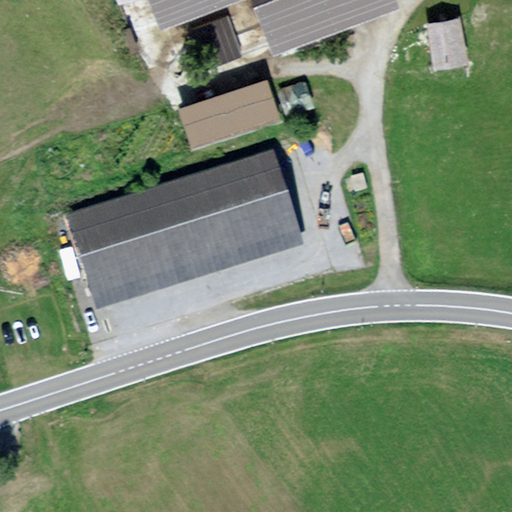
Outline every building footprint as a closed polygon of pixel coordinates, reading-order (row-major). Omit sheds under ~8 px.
[(116,0),(117,2),(121,0),(152,0),(160,20),(214,0),(256,0),(273,44),(396,0),(116,0)] [(458,17),(435,21),(441,55),(464,50),(458,17)] [(269,72),(183,99),(195,139),(282,112),(269,72)] [(306,79),(283,87),(289,106),(312,98),(306,79)] [(279,153),(68,219),(97,310),(307,244),(279,153)]
